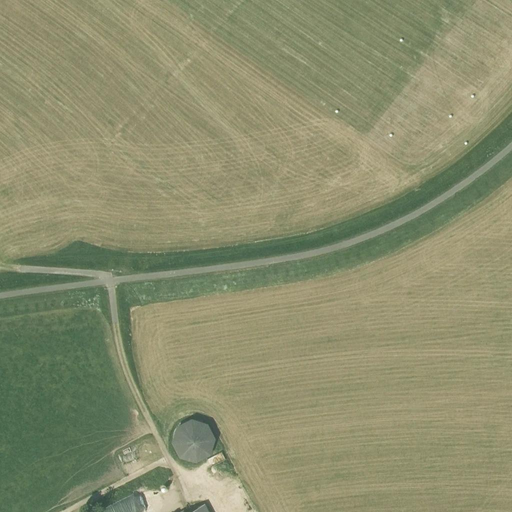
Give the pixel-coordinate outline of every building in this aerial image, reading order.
[(189,459),(197,460),(208,455),(215,440),(208,422),(191,416),(177,424),(170,439),(177,454),(189,459)] [(208,455),(211,462),(226,456),(223,449),(208,455)] [(114,478),(121,487),(130,480),(123,471),(114,478)] [(116,501),(122,511),(135,511),(141,509),(133,492),(116,501)] [(93,511),(119,511),(114,501),(93,511)] [(208,511),(204,503),(187,511),(208,511)]
